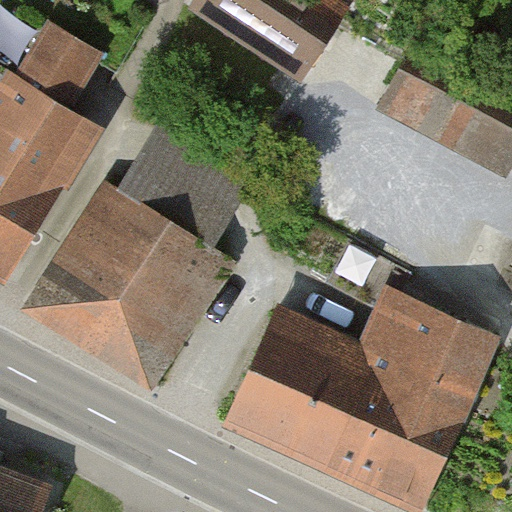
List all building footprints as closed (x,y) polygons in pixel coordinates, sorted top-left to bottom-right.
[(343,29),(299,0),(194,0),(191,6),(308,82),(343,29)] [(0,290),(6,295),(104,132),(78,117),(112,60),(52,24),(20,79),(7,71),(0,82),(0,290)] [(511,181),(511,124),(403,71),(381,117),(511,182),(511,181)] [(262,179),(169,122),(124,195),(217,252),(262,179)] [(124,195),(105,186),(29,314),(166,396),(243,267),(217,252),(124,195)] [(362,342),(280,305),(223,430),(405,511),(428,511),(506,339),(387,285),(362,342)] [(0,511),(49,511),(58,489),(0,468),(0,511)]
